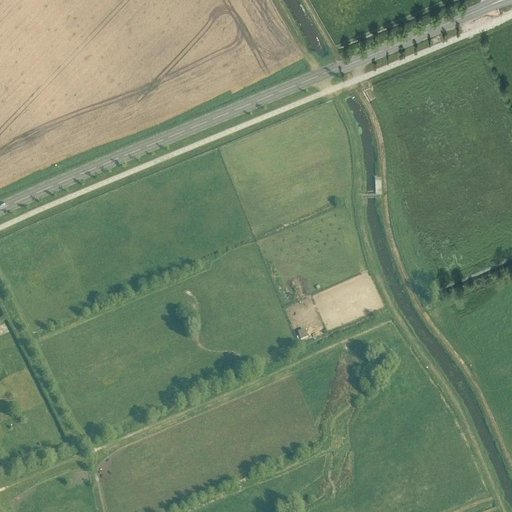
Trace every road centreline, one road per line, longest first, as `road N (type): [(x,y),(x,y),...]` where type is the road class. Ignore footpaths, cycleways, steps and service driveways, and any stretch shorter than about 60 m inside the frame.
road 1 (secondary): [(0,210),(491,5)]
road 2 (track): [(504,511),(460,411),(376,274),(359,215),(356,147),(332,90)]
